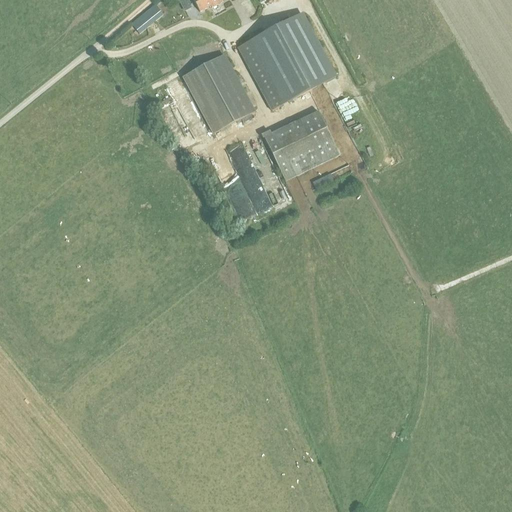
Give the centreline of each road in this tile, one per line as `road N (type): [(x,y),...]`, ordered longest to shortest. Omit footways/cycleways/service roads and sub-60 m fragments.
road 1 (unclassified): [(0,125),(154,0)]
road 2 (unknown): [(228,33),(193,23),(119,54),(95,48)]
